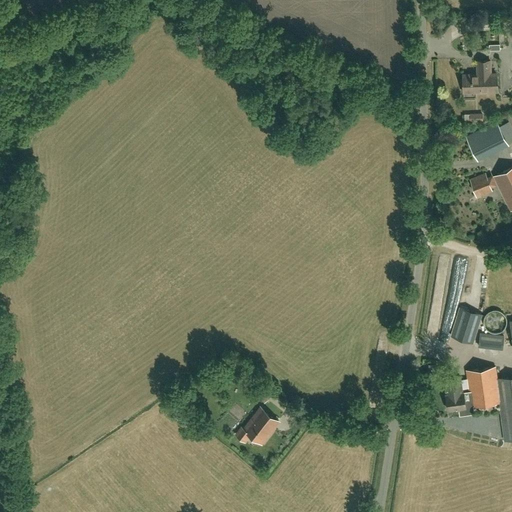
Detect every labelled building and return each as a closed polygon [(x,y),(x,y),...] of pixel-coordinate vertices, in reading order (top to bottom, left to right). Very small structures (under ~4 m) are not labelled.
[(463,91),(497,90),(496,74),(492,74),(492,60),(475,60),(475,74),(463,74),(463,91)] [(464,114),(464,121),(484,120),(484,112),(470,113),(470,114),(464,114)] [(465,142),(468,148),(498,133),(495,126),(465,142)] [(467,149),(472,158),(504,144),(500,134),(467,149)] [(511,166),(495,175),(511,208),(511,166)] [(492,191),(490,187),(496,184),(492,174),(486,176),(485,173),(469,179),(476,197),(492,191)] [(443,301),(449,254),(439,253),(433,300),(443,301)] [(456,254),(456,261),(465,262),(466,254),(456,254)] [(481,314),(460,307),(451,336),(472,343),(481,314)] [(483,323),(498,323),(497,309),(483,309),(483,323)] [(504,335),(480,332),(478,346),(502,349),(504,335)] [(460,376),(444,378),(446,394),(448,409),(466,407),(465,405),(471,405),(471,406),(500,402),(506,440),(511,438),(511,375),(497,378),(495,366),(466,370),(470,391),(464,392),(463,392),(460,376)] [(241,383),(251,390),(250,392),(264,402),(273,391),(249,372),(241,383)] [(219,418),(229,428),(246,411),(236,402),(219,418)] [(278,421),(273,416),(260,407),(243,428),(241,427),(236,434),(244,441),(250,434),(261,443),(278,421)]
